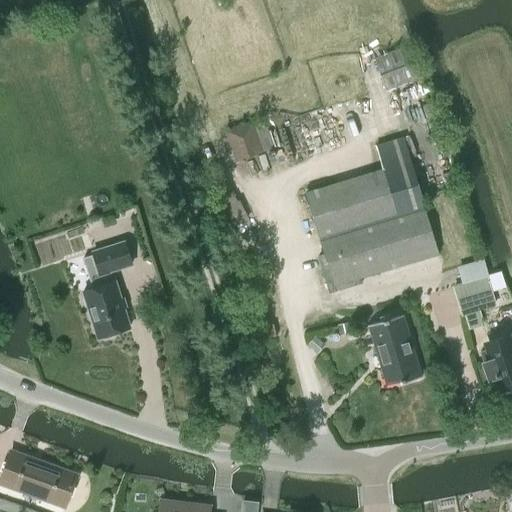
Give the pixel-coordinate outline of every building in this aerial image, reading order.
[(419,78),(407,45),(373,58),(385,90),(419,78)] [(262,152),(251,120),(223,130),(234,161),(262,152)] [(374,145),(382,171),(306,193),(324,255),(317,257),(328,294),(361,284),(359,278),(437,255),(410,163),(402,137),(374,145)] [(112,282),(108,272),(130,265),(123,242),(92,252),(93,255),(82,259),(92,289),(82,292),(83,295),(81,299),(83,307),(87,309),(97,338),(100,337),(104,339),(111,336),(113,332),(129,328),(114,282),(112,282)] [(261,326),(259,327),(262,340),(276,337),(265,290),(272,289),(266,263),(248,268),(261,326)] [(495,305),(487,276),(452,286),(460,316),(464,315),(468,329),(483,325),(479,310),(495,305)] [(428,297),(418,300),(420,309),(431,306),(428,297)] [(403,316),(368,326),(384,384),(399,380),(400,384),(421,378),(403,316)] [(338,327),(339,335),(350,332),(348,325),(338,327)] [(483,351),(478,352),(482,364),(488,381),(495,378),(500,393),(511,389),(511,340),(510,341),(508,334),(480,343),(483,351)] [(315,337),(308,345),(317,353),(324,345),(315,337)] [(64,507),(75,475),(43,463),(42,467),(26,461),(27,459),(10,453),(0,479),(0,480),(48,498),(47,501),(64,507)] [(207,511),(208,505),(159,499),(157,511),(207,511)] [(242,501),(240,511),(255,511),(257,503),(242,501)]
